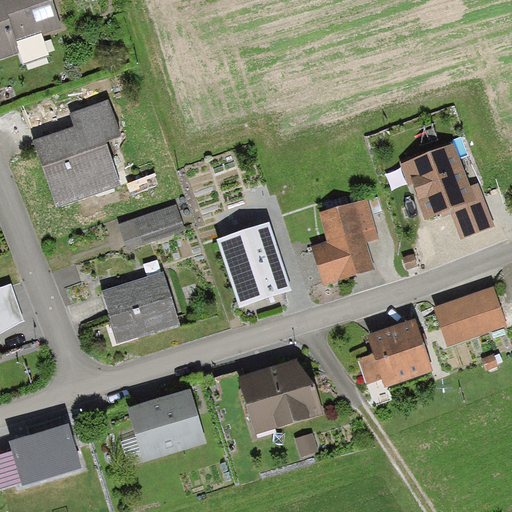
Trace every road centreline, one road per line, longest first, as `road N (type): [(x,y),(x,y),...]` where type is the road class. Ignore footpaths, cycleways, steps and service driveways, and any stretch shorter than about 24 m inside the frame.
road 1 (residential): [(77,392),(509,251)]
road 2 (track): [(308,320),(316,346),(430,511)]
road 3 (residential): [(0,189),(77,392)]
